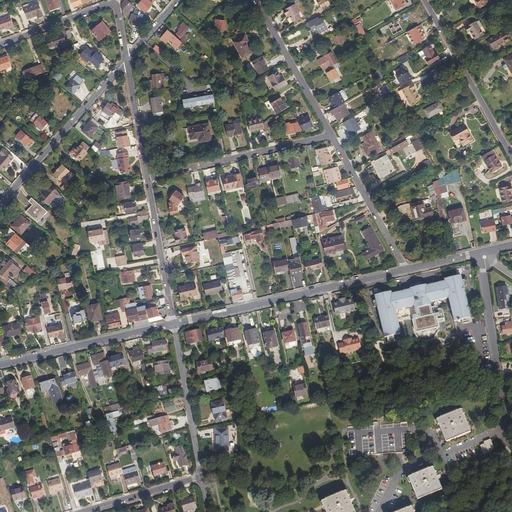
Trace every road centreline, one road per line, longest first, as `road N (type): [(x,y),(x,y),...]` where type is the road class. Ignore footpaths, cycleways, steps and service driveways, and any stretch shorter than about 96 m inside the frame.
road 1 (unclassified): [(173,322),(405,271)]
road 2 (residential): [(0,203),(126,59)]
road 3 (residential): [(148,180),(330,135)]
road 4 (residential): [(423,0),(511,158)]
road 5 (residential): [(0,44),(115,2),(126,59)]
road 6 (unclassified): [(0,364),(173,322)]
road 7 (residential): [(506,428),(483,262)]
road 8 (residential): [(506,428),(405,470),(378,511)]
road 9 (residential): [(173,322),(201,477)]
road 10 (residential): [(330,135),(405,271)]
road 11 (residential): [(254,0),(330,135)]
road 12 (residential): [(173,322),(148,180)]
road 13 (residential): [(148,180),(126,59)]
road 14 (residential): [(85,511),(201,477)]
